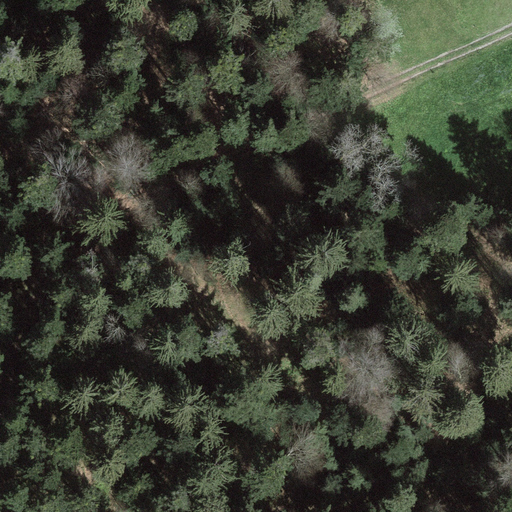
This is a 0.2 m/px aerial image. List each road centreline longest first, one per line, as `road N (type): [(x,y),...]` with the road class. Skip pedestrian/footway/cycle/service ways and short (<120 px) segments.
road 1 (track): [(511,26),(268,127),(208,169),(205,238),(246,343),(288,407),(317,434),(346,485),(349,511)]
road 2 (track): [(208,169),(109,237),(4,379),(0,397)]
